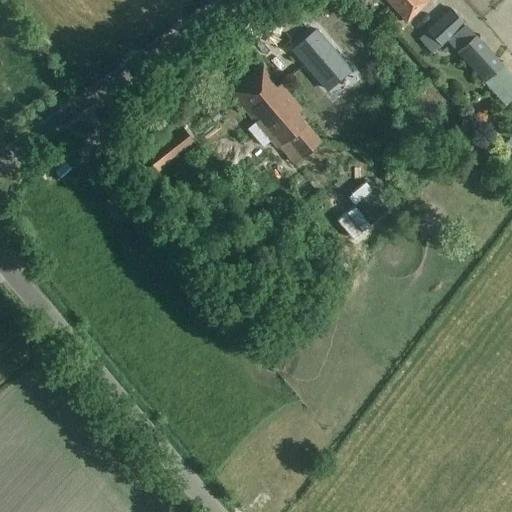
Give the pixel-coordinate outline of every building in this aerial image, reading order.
[(386,0),(406,22),(428,1),(427,0),(386,0)] [(451,9),(428,30),(442,45),(465,24),(451,9)] [(350,70),(313,30),(290,51),(327,91),(350,70)] [(456,53),(484,82),(502,65),(474,36),(456,53)] [(210,60),(205,65),(220,82),(226,77),(210,60)] [(262,65),(230,92),(255,122),(247,129),(262,147),(271,140),(276,147),(280,144),(295,162),(319,141),(297,115),(302,111),(279,84),(276,87),(268,77),(271,75),(262,65)] [(181,127),(145,156),(158,171),(193,143),(181,127)]
